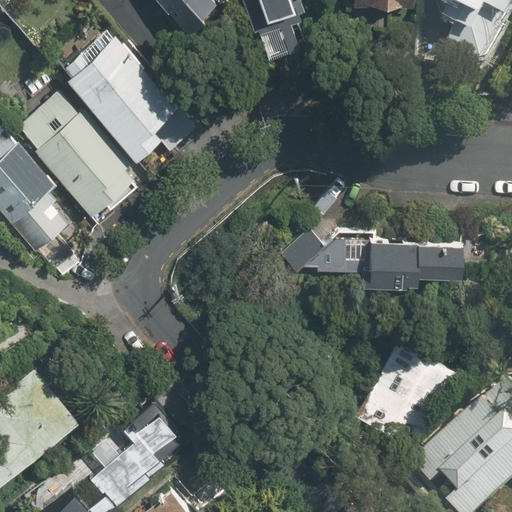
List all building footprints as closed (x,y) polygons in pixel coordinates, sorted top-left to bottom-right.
[(206,0),(159,0),(181,24),(206,0)] [(302,10),(297,0),(252,0),(272,52),(301,41),(290,15),(302,10)] [(511,0),(463,0),(456,15),(461,17),(451,39),(499,63),(511,36),(511,0)] [(139,150),(158,133),(171,148),(198,124),(147,67),(108,24),(62,64),(139,150)] [(109,205),(142,176),(61,85),(16,124),(90,208),(102,198),(109,205)] [(57,178),(21,136),(0,154),(0,209),(31,246),(70,212),(48,186),(57,178)] [(325,238),(309,218),(275,244),(291,264),(325,238)] [(367,283),(418,283),(419,269),(469,270),(470,227),(368,225),(367,283)] [(458,369),(395,335),(355,411),(418,444),(458,369)] [(0,486),(81,416),(37,367),(0,399),(0,486)] [(511,378),(419,454),(438,477),(451,466),(468,486),(454,497),(466,511),(480,511),(511,486),(511,378)] [(159,453),(183,430),(149,393),(119,421),(131,434),(119,446),(106,432),(90,447),(102,461),(88,474),(103,491),(92,501),(74,481),(40,511),(104,511),(164,458),(159,453)] [(194,511),(172,485),(139,511),(194,511)]
